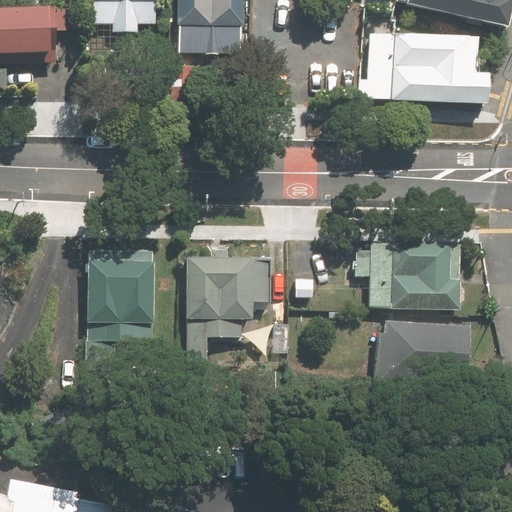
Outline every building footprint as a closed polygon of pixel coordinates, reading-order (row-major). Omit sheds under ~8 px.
[(90,0),(90,23),(154,25),(154,0),(90,0)] [(244,56),(244,0),(178,0),(178,55),(244,56)] [(510,0),(407,0),(405,8),(502,33),(510,0)] [(54,9),(0,10),(0,64),(56,63),(54,9)] [(475,78),(477,41),(371,35),(368,105),(487,111),(488,79),(475,78)] [(310,65),(275,64),(274,102),(308,104),(310,65)] [(195,66),(166,65),(164,105),(194,106),(195,66)] [(366,296),(365,314),(455,318),(458,253),(350,248),(348,295),(366,296)] [(147,251),(81,250),(79,372),(110,373),(111,343),(145,344),(147,251)] [(266,259),(181,258),(179,363),(203,363),(203,340),(236,341),(236,322),(248,322),(248,304),(265,304),(266,259)] [(460,330),(379,325),(378,338),(370,337),(367,383),(456,389),(460,330)] [(287,327),(268,326),(266,357),(286,358),(287,327)] [(53,414),(28,426),(37,446),(62,434),(53,414)] [(76,511),(79,494),(7,481),(4,498),(0,496),(0,511),(76,511)]
